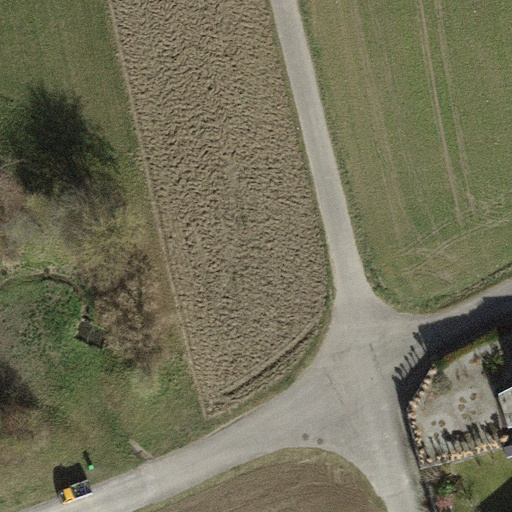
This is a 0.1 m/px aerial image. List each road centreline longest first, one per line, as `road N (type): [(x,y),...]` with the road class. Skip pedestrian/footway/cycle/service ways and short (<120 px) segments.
road 1 (track): [(511,300),(205,450),(55,511)]
road 2 (track): [(368,373),(289,0)]
road 3 (track): [(368,373),(406,511)]
